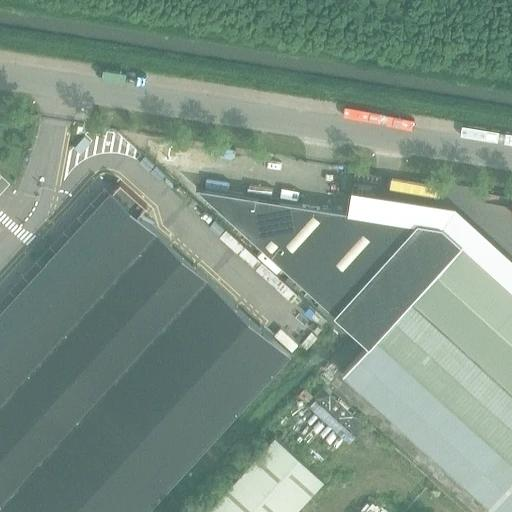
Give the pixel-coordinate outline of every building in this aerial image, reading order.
[(0,359),(71,425),(0,503),(0,511),(146,511),(291,353),(139,213),(146,205),(121,182),(0,313),(0,359)] [(196,187),(291,273),(348,211),(196,187)] [(348,211),(291,273),(335,314),(418,222),(348,211)] [(418,222),(335,314),(342,320),(354,331),(370,345),(343,374),(496,511),(511,511),(511,289),(462,243),(446,229),(440,223),(418,222)] [(275,434),(203,511),(294,511),(325,479),(275,434)]
